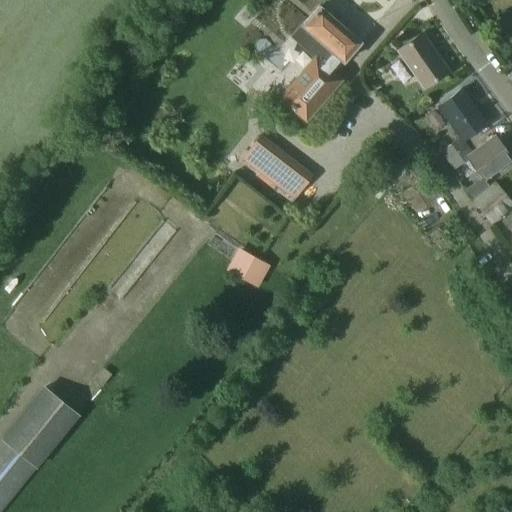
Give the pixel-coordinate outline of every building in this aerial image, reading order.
[(343,80),(334,72),(359,44),(318,8),(303,25),(334,52),(324,63),(315,55),(278,98),(306,123),(343,80)] [(422,89),(446,71),(420,34),(396,52),(422,89)] [(438,106),(462,140),(485,123),(461,89),(438,106)] [(287,195),(293,199),(294,200),(313,175),(260,135),(241,160),(287,195)] [(495,136),(469,155),(464,147),(446,160),(453,170),(469,159),(483,180),(511,159),(495,136)] [(446,160),(464,147),(457,138),(440,151),(446,160)] [(383,186),(401,164),(388,153),(370,175),(383,186)] [(416,215),(436,201),(421,180),(401,194),(416,215)] [(511,209),(511,202),(495,181),(472,200),(492,226),(511,209)] [(511,212),(500,222),(508,230),(511,226),(511,212)] [(257,288),(271,265),(256,256),(244,248),(240,255),(236,253),(226,269),(257,288)] [(0,511),(80,416),(43,386),(0,439),(0,511)]
